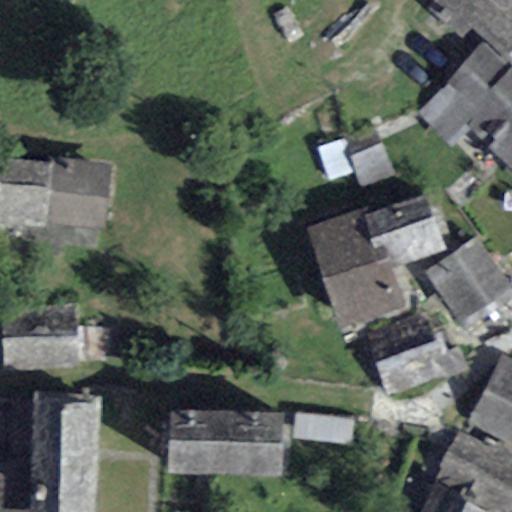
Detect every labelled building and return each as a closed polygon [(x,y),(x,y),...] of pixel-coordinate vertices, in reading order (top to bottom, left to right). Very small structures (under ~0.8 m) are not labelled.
[(511,54),(511,0),(429,0),(426,3),(460,34),(471,23),(509,58),(511,54)] [(481,45),(419,117),(453,148),(473,130),(511,171),(511,69),(508,72),(481,45)] [(375,125),(341,137),(360,189),(394,176),(375,125)] [(104,229),(110,164),(51,158),(51,165),(0,160),(0,228),(47,233),(48,224),(104,229)] [(367,208),(305,229),(339,329),(406,306),(390,270),(444,250),(424,196),(369,213),(367,208)] [(509,292),(475,239),(427,271),(461,324),(509,292)] [(80,367),(76,304),(0,309),(0,335),(3,373),(80,367)] [(365,335),(387,395),(445,374),(423,314),(365,335)] [(511,361),(502,356),(467,424),(511,446),(511,361)] [(95,511),(100,396),(34,393),(31,463),(29,511),(95,511)] [(282,412),(169,409),(167,472),(280,476),(282,412)] [(507,511),(511,503),(511,457),(458,431),(418,511),(507,511)] [(29,511),(31,463),(0,462),(0,511),(29,511)]
